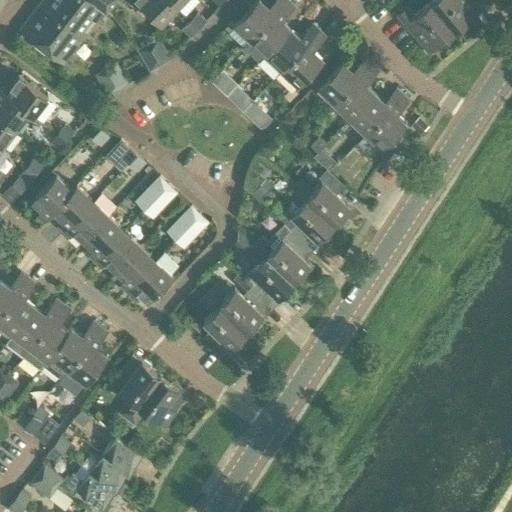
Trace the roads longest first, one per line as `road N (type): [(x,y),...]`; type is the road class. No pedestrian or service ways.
road 1 (unclassified): [(268,426),(472,121)]
road 2 (residential): [(137,332),(226,236),(224,219),(162,157)]
road 3 (residential): [(472,121),(406,74),(344,10)]
road 4 (residential): [(268,426),(137,332)]
road 5 (residential): [(137,332),(17,228)]
road 6 (residential): [(118,104),(235,0)]
